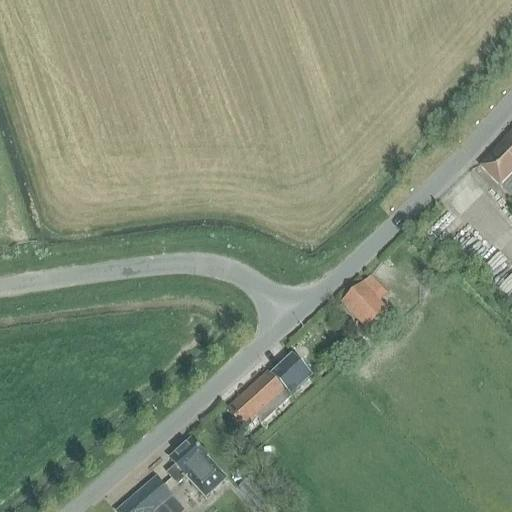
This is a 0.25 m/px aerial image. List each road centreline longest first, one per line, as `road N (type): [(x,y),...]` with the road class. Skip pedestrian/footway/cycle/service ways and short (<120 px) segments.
road 1 (unclassified): [(0,288),(211,264),(252,282),(293,317)]
road 2 (tertiary): [(293,317),(511,100)]
road 3 (tertiary): [(70,511),(293,317)]
